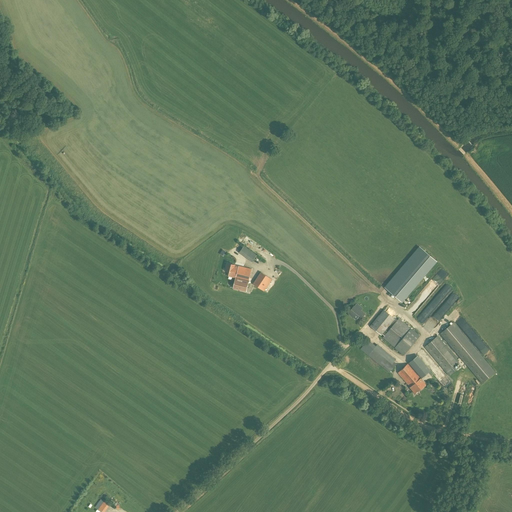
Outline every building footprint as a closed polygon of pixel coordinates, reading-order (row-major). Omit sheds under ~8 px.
[(239,253),(252,262),(257,256),(244,246),(239,253)] [(388,302),(396,309),(438,260),(421,246),(376,298),(385,306),(388,302)] [(228,276),(235,278),(233,288),(246,291),(251,269),(239,266),(235,265),(227,263),(225,271),(229,272),(228,276)] [(253,284),(264,291),(272,280),(261,272),(253,284)] [(440,320),(457,300),(452,295),(434,315),(440,320)] [(361,311),(354,306),(348,313),(356,319),(359,316),(361,318),(365,314),(361,311)] [(398,318),(398,319),(396,317),(397,316),(386,306),(384,310),(383,310),(370,326),(381,335),(382,334),(384,336),(382,337),(395,348),(394,348),(403,356),(420,336),(411,328),(410,328),(398,318)] [(440,333),(482,383),(495,372),(453,323),(440,333)] [(456,370),(453,366),(459,361),(437,336),(425,347),(449,376),(456,370)] [(368,355),(389,373),(397,364),(375,346),(368,355)] [(397,373),(410,387),(415,394),(419,390),(420,390),(421,391),(423,389),(423,388),(423,387),(426,384),(421,379),(428,373),(415,358),(397,373)] [(438,380),(446,387),(451,382),(443,374),(438,380)] [(464,400),(467,401),(469,396),(461,394),(459,403),(463,404),(464,400)] [(104,501),(98,509),(102,511),(104,511),(109,505),(104,501)]
